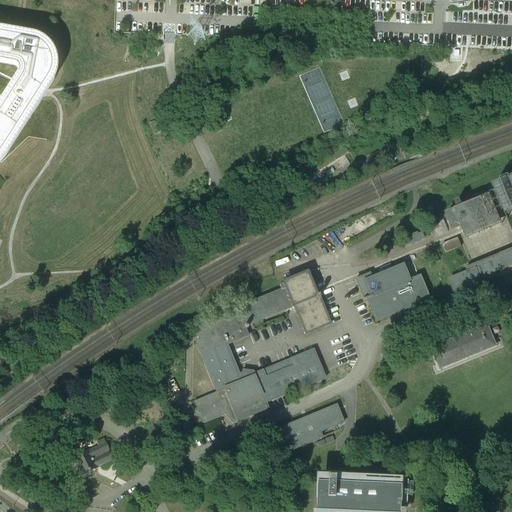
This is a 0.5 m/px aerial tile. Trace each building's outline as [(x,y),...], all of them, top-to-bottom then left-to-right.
[(0,172),(4,171),(50,92),(56,83),(57,79),(58,75),(59,67),(58,61),(56,57),(52,50),(48,46),(43,43),(39,41),(33,39),(0,34),(0,172)] [(344,124),(319,68),(299,77),(324,133),(344,124)] [(461,201),(460,202),(456,203),(457,207),(453,208),(454,211),(447,214),(453,230),(504,210),(506,215),(507,217),(507,218),(508,218),(511,216),(511,179),(494,187),(495,189),(461,203),(461,201)] [(419,240),(423,239),(421,234),(417,235),(417,234),(409,237),(410,238),(405,240),(407,245),(412,243),(412,244),(419,241),(419,240)] [(457,238),(442,245),(445,254),(461,247),(457,238)] [(511,249),(511,250),(466,268),(468,272),(449,280),(455,293),(481,282),(481,283),(483,282),(497,276),(495,273),(511,265),(511,249)] [(363,278),(357,280),(365,299),(364,299),(364,300),(367,300),(376,323),(429,301),(420,277),(409,281),(403,266),(364,282),(363,278)] [(325,379),(323,373),(313,350),(254,374),(253,372),(243,371),(243,374),(239,375),(227,345),(248,336),(246,330),(248,328),(247,326),(252,324),(254,329),(264,325),(262,320),(294,307),(306,335),(331,325),(319,296),(317,297),(316,294),(315,292),(308,272),(282,283),(283,285),(279,286),(281,290),(202,323),(203,328),(195,331),(199,340),(195,342),(216,393),(194,402),(199,414),(200,413),(204,423),(225,414),(232,423),(237,421),(237,422),(268,409),(266,404),(325,379)] [(461,336),(432,348),(441,369),(496,346),(488,325),(479,329),(476,325),(460,331),(461,336)] [(336,406),(275,431),(284,454),(321,438),(319,433),(343,423),(336,406)] [(89,472),(96,469),(97,468),(97,467),(112,459),(108,450),(109,450),(103,439),(96,442),(98,447),(88,452),(88,451),(73,458),(74,460),(72,461),(74,467),(77,465),(82,476),(83,475),(85,476),(89,474),(89,472)] [(314,511),(406,511),(407,481),(349,479),(348,480),(315,478),(314,501),(315,501),(314,511)]
